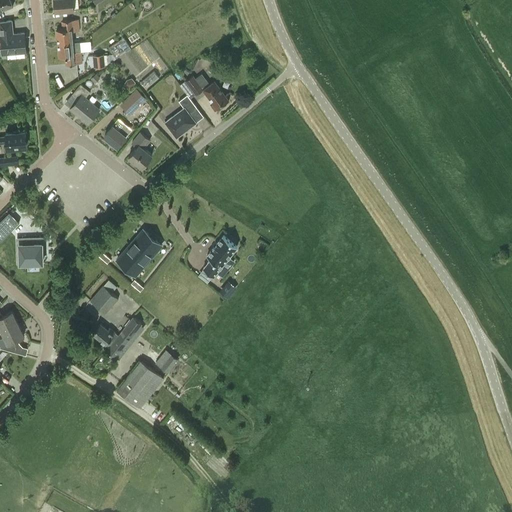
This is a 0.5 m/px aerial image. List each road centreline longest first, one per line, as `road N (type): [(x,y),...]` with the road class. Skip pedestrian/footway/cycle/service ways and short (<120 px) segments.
road 1 (tertiary): [(511,446),(459,307),(296,65)]
road 2 (residential): [(296,65),(145,190),(72,133)]
road 3 (residential): [(0,279),(42,317),(48,333),(43,365),(0,421)]
road 4 (residential): [(72,133),(45,107),(34,0)]
